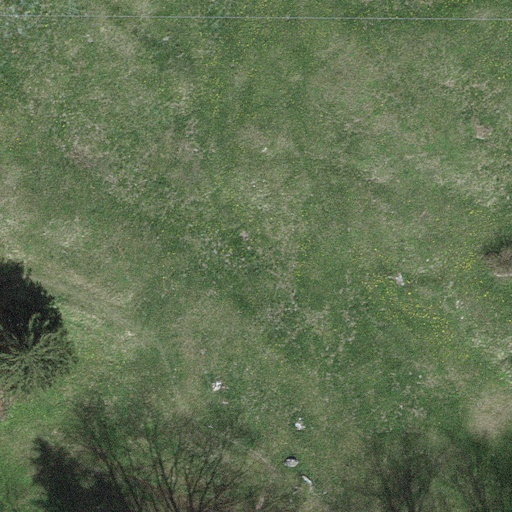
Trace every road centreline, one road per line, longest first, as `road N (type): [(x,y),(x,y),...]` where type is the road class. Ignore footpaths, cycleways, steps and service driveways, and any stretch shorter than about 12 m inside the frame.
road 1 (track): [(198,511),(89,471),(0,497)]
road 2 (track): [(511,421),(405,511)]
